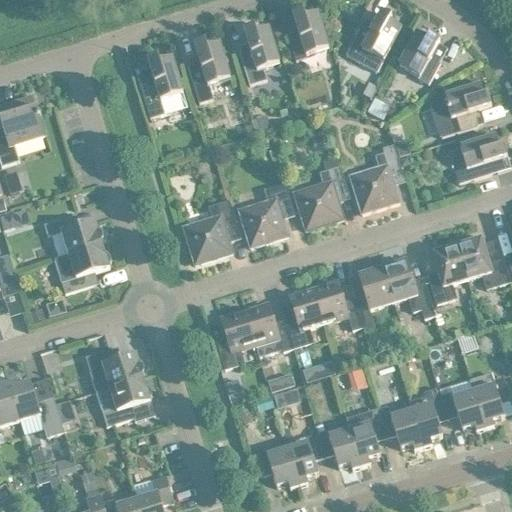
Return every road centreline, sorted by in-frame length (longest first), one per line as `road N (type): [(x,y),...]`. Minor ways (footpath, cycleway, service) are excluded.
road 1 (residential): [(146,305),(511,193)]
road 2 (residential): [(146,305),(75,50)]
road 3 (residential): [(203,511),(146,305)]
road 4 (residential): [(244,0),(75,50)]
road 5 (residential): [(0,353),(146,305)]
road 6 (residential): [(482,468),(339,511)]
road 7 (residential): [(511,86),(469,27),(427,0)]
